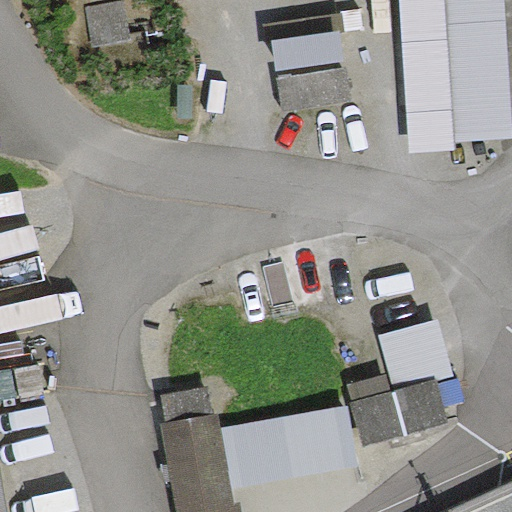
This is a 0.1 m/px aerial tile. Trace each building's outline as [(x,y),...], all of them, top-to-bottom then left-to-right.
[(503,0),(398,0),(409,156),(459,153),(458,140),(511,137),(503,0)] [(343,39),(274,47),(283,119),(352,110),(343,39)] [(355,407),(353,407),(364,451),(449,429),(444,408),(464,403),(459,382),(454,383),(439,324),(378,340),(388,380),(350,390),(355,407)] [(165,417),(221,404),(216,383),(160,396),(165,417)] [(345,411),(223,434),(238,511),(343,511),(367,491),(345,411)] [(238,511),(223,434),(219,416),(163,427),(171,467),(179,511),(238,511)]
